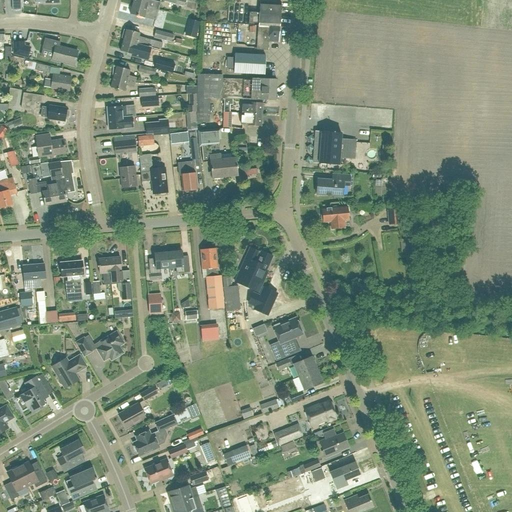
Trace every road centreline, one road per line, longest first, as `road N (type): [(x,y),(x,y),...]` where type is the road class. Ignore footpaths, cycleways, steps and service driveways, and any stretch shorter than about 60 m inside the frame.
road 1 (tertiary): [(407,511),(283,209)]
road 2 (residential): [(83,405),(145,364),(132,224)]
road 3 (tertiary): [(283,209),(298,0)]
road 4 (track): [(317,295),(511,303)]
road 5 (residential): [(100,228),(84,109),(101,37)]
road 6 (tertiary): [(132,224),(283,209)]
